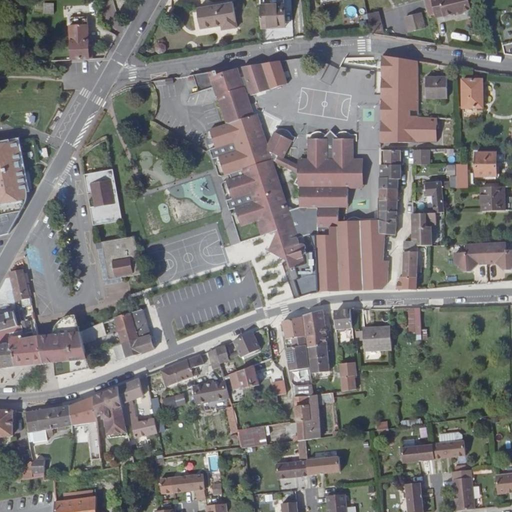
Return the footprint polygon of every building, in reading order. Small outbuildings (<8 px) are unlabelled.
[(447,17),(448,18),(474,12),(471,0),(434,0),(438,19),(447,17)] [(53,14),(54,4),(43,3),(43,13),(53,14)] [(199,9),(202,29),(223,26),(224,31),(239,28),(235,4),(199,9)] [(262,7),(263,29),(279,28),(279,25),(287,25),(286,6),(262,7)] [(372,34),(383,32),(379,12),(369,14),(372,34)] [(408,20),(412,35),(427,32),(423,16),(408,20)] [(73,60),(91,60),(90,41),(89,26),(88,26),(87,18),(70,19),(72,42),(73,60)] [(402,105),(402,60),(399,60),(399,105),(384,105),(384,110),(403,110),(403,105),(402,105)] [(386,153),(403,152),(403,126),(420,126),(420,118),(420,97),(421,63),(405,61),(402,60),(402,105),(403,105),(403,110),(384,110),(384,126),(389,127),(389,132),(384,132),(384,149),(384,153),(386,153)] [(249,79),(245,81),(247,89),(249,88),(252,97),(274,91),(266,67),(246,69),(249,79)] [(333,236),(333,231),(333,228),(339,228),(339,209),(348,209),(348,190),(351,190),(352,185),(343,181),(343,169),(347,169),(352,163),(354,163),(354,141),(341,141),(331,135),(325,144),(310,144),(310,157),(303,171),(300,177),(296,187),(301,190),(301,192),(303,192),(300,211),(294,213),(287,208),(274,165),(276,166),(279,160),(285,162),(294,145),(278,136),(271,148),(270,151),(251,140),(249,135),(252,131),(258,129),(258,126),(261,126),(258,116),(252,97),(249,88),(247,89),(245,81),(241,70),(194,77),(200,93),(214,88),(218,98),(219,98),(228,126),(212,131),(218,149),(212,151),(215,161),(221,159),(227,176),(232,175),(233,180),(229,182),(235,200),(228,202),(231,213),(238,210),(243,228),(257,224),(262,239),(272,235),(273,236),(275,233),(282,237),(281,240),(284,242),(293,270),(308,265),(307,262),(308,262),(300,239),(312,234),(313,236),(333,236)] [(429,78),(428,99),(450,100),(450,78),(429,78)] [(466,82),(466,110),(479,110),(486,110),(486,82),(466,82)] [(270,151),(271,148),(261,115),(258,116),(261,126),(258,126),(258,129),(252,131),(249,135),(251,140),(270,151)] [(0,239),(8,238),(24,208),(22,194),(29,193),(25,171),(22,171),(20,162),(23,162),(20,144),(0,147),(0,239)] [(386,168),(403,167),(403,152),(386,153),(386,168)] [(416,152),(416,166),(429,166),(430,152),(416,152)] [(451,156),(451,167),(457,167),(461,167),(461,156),(451,156)] [(479,156),(479,179),(499,179),(499,157),(479,156)] [(300,177),(303,171),(300,169),(285,162),(279,160),(276,166),(300,177)] [(352,185),(351,190),(363,190),(363,163),(354,163),(352,163),(347,169),(343,169),(343,181),(352,185)] [(383,190),(400,191),(400,181),(402,181),(403,167),(386,168),(383,168),(383,190)] [(115,169),(86,174),(89,193),(97,192),(100,205),(91,207),(95,226),(124,220),(115,169)] [(383,202),(399,202),(400,191),(383,190),(383,202)] [(484,191),(485,214),(508,213),(508,190),(484,191)] [(445,191),(429,191),(429,194),(435,194),(435,215),(445,215),(445,191)] [(89,193),(91,207),(100,205),(97,192),(89,193)] [(383,235),(387,235),(397,236),(399,202),(383,202),(383,232),(383,235)] [(426,215),(417,216),(417,225),(427,225),(426,215)] [(360,239),(367,239),(367,232),(344,231),(344,240),(360,239)] [(385,262),(386,237),(382,237),(383,235),(383,232),(367,232),(367,239),(367,262),(385,262)] [(127,239),(134,276),(144,274),(137,237),(127,239)] [(123,278),(134,276),(127,239),(104,243),(106,250),(111,281),(123,278)] [(361,275),(360,291),(373,291),(384,291),(385,262),(367,262),(367,239),(360,239),(360,260),(364,260),(364,265),(366,265),(366,275),(361,275)] [(407,243),(404,278),(419,279),(420,251),(420,248),(420,243),(414,242),(413,244),(407,243)] [(124,283),(123,278),(111,281),(106,250),(104,243),(100,243),(107,285),(124,283)] [(508,245),(468,247),(469,255),(457,255),(457,266),(467,274),(473,274),(477,270),(477,266),(481,266),(499,265),(502,265),(503,269),(506,273),(511,272),(511,253),(509,253),(508,245)] [(308,265),(311,284),(324,282),(321,259),(308,262),(307,262),(308,265)] [(17,272),(11,273),(18,302),(24,300),(31,298),(31,296),(25,269),(17,272)] [(0,306),(18,302),(11,273),(0,293),(0,306)] [(399,284),(399,291),(418,290),(418,285),(419,279),(404,278),(402,278),(401,284),(399,284)] [(423,340),(421,309),(414,309),(417,340),(423,340)] [(144,354),(157,349),(146,310),(139,312),(133,314),(137,326),(137,327),(139,333),(140,340),(144,354)] [(355,330),(353,310),(340,312),(336,313),(338,331),(344,331),(355,330)] [(310,348),(329,347),(325,312),(324,312),(307,317),(309,335),(310,348)] [(24,330),(23,325),(19,326),(16,313),(0,317),(0,355),(3,368),(17,366),(13,344),(10,333),(22,330),(24,330)] [(137,326),(133,314),(117,320),(121,333),(137,327),(137,326)] [(92,369),(87,353),(81,334),(76,316),(67,320),(64,321),(64,322),(62,323),(60,325),(58,327),(57,329),(57,332),(56,335),(55,336),(53,336),(47,337),(40,337),(45,364),(49,364),(56,364),(60,363),(62,377),(69,376),(71,375),(92,369)] [(284,323),(288,349),(308,346),(304,318),(295,320),(284,323)] [(109,335),(106,325),(101,326),(104,337),(109,335)] [(104,337),(101,326),(94,329),(98,340),(104,337)] [(124,345),(140,340),(139,333),(137,327),(121,333),(124,345)] [(394,349),(392,328),(365,330),(365,332),(366,342),(367,351),(394,349)] [(45,364),(40,337),(24,340),(22,330),(10,333),(13,344),(17,366),(45,364)] [(365,332),(357,333),(358,343),(366,342),(365,332)] [(263,353),(255,334),(236,342),(245,361),(263,353)] [(122,360),(144,354),(140,340),(124,345),(115,348),(118,356),(120,356),(122,360)] [(227,346),(218,350),(223,368),(232,364),(227,346)] [(288,349),(292,372),(309,370),(312,370),(308,346),(288,349)] [(314,375),(332,373),(329,347),(310,348),(313,367),(314,375)] [(218,350),(210,353),(215,370),(223,368),(218,350)] [(203,356),(163,371),(167,386),(199,376),(197,369),(206,366),(203,356)] [(342,365),(344,392),(358,390),(357,377),(360,376),(358,363),(342,365)] [(260,383),(255,366),(234,374),(235,379),(241,377),(244,388),(260,383)] [(144,397),(141,380),(121,388),(122,395),(124,404),(144,397)] [(198,404),(231,398),(229,392),(227,385),(226,381),(223,381),(195,386),(198,404)] [(313,396),(316,396),(314,383),(298,386),(300,398),(313,396)] [(278,396),(288,394),(286,384),(276,386),(278,396)] [(103,395),(103,399),(122,395),(121,388),(120,388),(103,395)] [(93,389),(79,392),(81,400),(95,396),(93,389)] [(162,399),(165,410),(187,404),(184,393),(162,399)] [(321,404),(334,403),(333,393),(320,395),(321,404)] [(98,419),(106,417),(103,399),(103,395),(96,397),(98,419)] [(110,437),(130,435),(129,430),(128,425),(126,412),(125,408),(124,404),(122,395),(103,399),(106,417),(107,416),(107,421),(108,421),(110,437)] [(279,404),(278,396),(265,399),(267,406),(279,404)] [(311,403),(313,399),(313,396),(300,398),(297,398),(297,404),(311,403)] [(88,459),(103,457),(98,419),(96,397),(74,406),(72,407),(74,426),(89,423),(92,434),(93,446),(86,446),(88,459)] [(305,441),(321,439),(318,399),(316,399),(313,399),(311,403),(313,422),(299,423),(300,437),(301,442),(305,441)] [(297,404),(299,423),(313,422),(311,403),(297,404)] [(44,431),(74,426),(72,407),(55,410),(41,412),(44,431)] [(230,432),(238,431),(233,407),(226,409),(230,432)] [(0,437),(14,435),(15,411),(0,411),(0,437)] [(44,431),(41,412),(31,414),(34,433),(44,431)] [(136,438),(159,433),(156,419),(133,425),(135,434),(136,438)] [(245,449),(253,448),(253,441),(242,442),(245,449)] [(465,441),(434,444),(434,445),(435,459),(446,458),(446,456),(450,456),(450,458),(467,456),(465,441)] [(435,459),(434,445),(402,448),(404,463),(421,461),(420,459),(424,459),(425,461),(435,459)] [(354,449),(354,458),(364,458),(364,448),(354,449)] [(208,474),(220,472),(217,454),(205,456),(208,474)] [(340,457),(307,460),(308,461),(309,476),(321,474),(321,472),(324,472),(325,474),(341,472),(340,457)] [(34,463),(35,473),(45,473),(45,460),(38,460),(34,463)] [(309,476),(308,461),(277,465),(279,480),(295,478),(295,476),(298,475),(298,477),(309,476)] [(455,472),(453,472),(455,489),(455,496),(458,496),(459,500),(456,500),(457,511),(476,509),(472,470),(468,470),(455,472)] [(511,473),(497,475),(498,494),(511,492),(511,473)] [(195,488),(196,491),(206,490),(204,475),(173,478),(163,479),(164,494),(174,493),(192,491),(192,489),(195,488)] [(409,511),(424,511),(423,498),(420,498),(420,493),(423,493),(422,483),(406,485),(409,511)] [(347,511),(346,495),(328,497),(329,511),(331,511),(347,511)] [(97,511),(96,498),(59,502),(59,511),(97,511)] [(283,504),(283,511),(298,511),(297,503),(283,504)]
